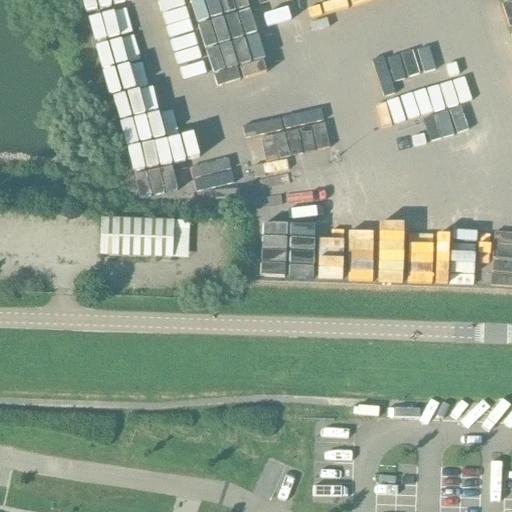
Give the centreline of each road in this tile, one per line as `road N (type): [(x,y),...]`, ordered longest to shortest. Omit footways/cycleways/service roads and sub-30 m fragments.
road 1 (residential): [(161,325),(174,76),(163,29),(118,0)]
road 2 (tertiary): [(161,325),(511,335)]
road 3 (residential): [(263,511),(233,498),(0,455)]
road 4 (tertiary): [(0,319),(161,325)]
